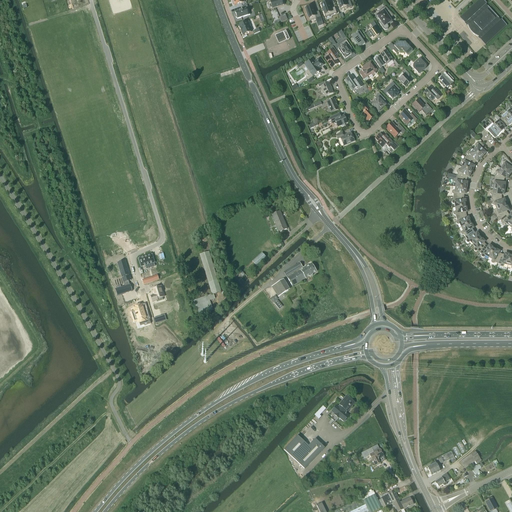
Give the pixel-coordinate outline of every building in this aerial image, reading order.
[(282,0),(277,0),(268,3),(270,10),(284,5),(282,0)] [(336,0),(340,10),(347,8),(347,9),(352,7),(350,1),(347,2),(345,0),(336,0)] [(507,26),(501,20),(487,6),(486,4),(483,0),(478,0),(460,18),(459,17),(459,18),(465,24),(465,23),(467,25),(469,29),(471,31),(473,33),(475,35),(478,37),(480,39),(480,40),(485,46),(485,45),(506,25),(507,26)] [(327,1),(320,3),(325,17),(337,13),(334,7),(331,9),(330,5),(329,6),(327,1)] [(235,14),(235,15),(236,17),(237,18),(237,19),(250,15),(247,5),(241,7),(242,11),(235,13),(235,14)] [(311,5),(304,7),(309,21),(321,17),(318,12),(315,13),(314,9),(313,10),(311,5)] [(389,19),(394,15),(386,8),(386,7),(385,7),(384,7),(383,7),(383,8),(383,9),(382,9),(383,10),(383,11),(377,16),(381,22),(379,23),(383,29),(384,29),(384,30),(385,30),(386,30),(387,30),(388,29),(388,28),(388,27),(388,26),(387,24),(391,21),(389,19)] [(285,15),(279,17),(282,23),(288,20),(285,15)] [(248,21),(239,25),(243,35),(250,32),(248,28),(250,27),(248,21)] [(377,33),(380,31),(373,22),(370,24),(372,26),(370,28),(369,30),(369,32),(366,34),(369,38),(372,37),(373,39),(378,35),(377,33)] [(279,44),(289,39),(286,31),(275,36),(279,44)] [(365,44),(362,40),(364,38),(359,31),(356,32),(357,34),(352,40),(361,48),(362,46),(365,44)] [(348,50),(351,48),(346,41),(340,45),(342,46),(338,49),(345,59),(351,54),(348,50)] [(412,51),(404,42),(399,42),(394,46),(395,48),(393,50),(396,54),(399,52),(400,53),(404,53),(405,53),(407,55),(412,51)] [(336,60),(338,58),(339,58),(332,49),(327,53),(329,56),(325,59),(331,68),(338,63),(336,60)] [(386,65),(393,60),(386,51),(380,55),(380,56),(375,60),(380,67),(385,63),(386,65)] [(319,67),(321,66),(323,65),(319,59),(314,62),(312,59),(305,64),(313,76),(320,71),(318,67),(319,66),(319,67)] [(423,67),(425,65),(419,59),(414,64),(414,65),(413,65),(413,66),(413,67),(413,68),(414,68),(414,69),(419,74),(425,69),(423,67)] [(377,71),(374,66),(371,62),(364,66),(365,68),(361,70),(362,71),(359,73),(363,79),(367,77),(366,76),(370,73),(371,75),(373,75),(374,74),(375,75),(375,74),(375,73),(376,73),(377,71)] [(409,74),(405,70),(402,72),(404,74),(399,79),(406,87),(411,81),(407,76),(409,74)] [(450,83),(453,80),(448,74),(446,76),(444,74),(438,79),(440,81),(438,83),(444,89),(447,86),(449,85),(450,83)] [(363,86),(358,78),(355,80),(352,76),(345,80),(352,90),(356,88),(358,90),(363,86)] [(333,93),(329,83),(326,84),(325,81),(318,85),(319,87),(321,87),(322,90),(321,90),(323,94),(324,94),(325,97),(333,93)] [(398,93),(397,92),(399,90),(395,85),(393,87),(390,89),(389,88),(386,88),(384,90),(384,93),(386,95),(389,95),(392,99),(398,93)] [(442,96),(435,88),(432,90),(430,87),(424,93),(431,101),(435,98),(437,100),(442,96)] [(378,112),(385,105),(382,102),(384,99),(379,93),(374,97),(377,100),(372,105),(378,112)] [(339,110),(334,99),(326,103),(331,113),(339,110)] [(432,110),(426,104),(424,106),(418,100),(412,105),(419,112),(421,110),(426,115),(432,110)] [(374,116),(369,110),(369,109),(363,102),(359,106),(361,109),(362,109),(365,112),(362,115),(368,122),(374,116)] [(418,119),(412,113),(410,116),(405,110),(398,116),(407,125),(413,119),(415,121),(418,119)] [(511,123),(511,119),(505,112),(502,116),(503,117),(501,119),(508,126),(511,124),(511,123)] [(347,123),(344,116),(340,117),(339,117),(338,115),(328,119),(329,121),(331,120),(332,123),(334,122),(335,124),(336,124),(338,127),(341,125),(341,126),(342,127),(344,126),(345,125),(344,124),(347,123)] [(508,126),(501,119),(498,121),(497,120),(493,124),(502,133),(504,131),(504,130),(508,126)] [(402,134),(405,131),(399,125),(396,127),(392,123),(385,128),(394,138),(400,133),(402,134)] [(502,133),(493,124),(489,128),(488,127),(485,130),(485,129),(485,130),(487,132),(488,131),(495,139),(498,135),(499,136),(502,133)] [(354,141),(351,133),(344,136),(342,133),(336,136),(338,139),(340,138),(344,146),(354,141)] [(394,142),(394,143),(386,134),(383,137),(380,134),(374,139),(382,147),(386,144),(389,148),(390,146),(394,150),(398,146),(394,142)] [(484,151),(486,149),(481,142),(478,144),(478,143),(477,143),(476,143),(475,144),(475,145),(475,146),(475,147),(476,148),(474,150),(481,157),(485,153),(485,152),(484,151)] [(481,157),(474,150),(471,153),(470,152),(469,152),(468,152),(467,152),(467,153),(467,154),(467,155),(466,157),(474,163),(475,160),(477,161),(477,162),(481,157)] [(472,165),(474,163),(466,157),(464,160),(464,159),(463,159),(463,160),(462,160),(462,161),(461,161),(461,162),(462,162),(462,163),(463,163),(463,164),(462,167),(471,172),(474,167),(473,166),(472,165)] [(511,168),(511,167),(511,164),(507,159),(505,161),(502,162),(503,165),(501,168),(510,174),(511,171),(511,168)] [(469,177),(471,172),(462,167),(460,171),(459,170),(458,170),(457,170),(456,171),(456,172),(456,173),(457,173),(457,174),(457,176),(466,179),(466,176),(468,177),(469,177)] [(506,179),(510,174),(501,168),(499,171),(498,171),(495,172),(496,174),(494,177),(504,181),(505,178),(506,179)] [(466,183),(465,182),(466,179),(457,176),(456,179),(455,179),(454,179),(454,180),(453,181),(454,182),(454,183),(455,183),(456,183),(456,187),(466,188),(467,183),(466,183)] [(505,183),(503,183),(504,181),(494,177),(494,180),(491,182),(493,184),(494,184),(494,188),(504,189),(505,183)] [(465,194),(466,188),(456,187),(455,190),(454,190),(453,190),(452,191),(452,192),(452,193),(452,194),(453,194),(453,197),(463,197),(463,194),(464,194),(465,194)] [(503,195),(504,189),(494,188),(493,192),(492,192),(490,194),(492,196),(491,199),(502,198),(501,195),(503,195)] [(466,206),(465,200),(464,200),(463,200),(463,197),(453,197),(453,200),(452,200),(452,201),(451,201),(451,202),(452,203),(453,204),(454,204),(455,204),(455,207),(466,206)] [(506,205),(504,199),(502,200),(502,198),(491,199),(492,202),(491,204),(494,206),(495,205),(496,209),(506,205)] [(499,219),(508,213),(506,211),(508,210),(506,205),(496,209),(494,210),(497,218),(498,217),(499,219)] [(465,215),(464,212),(466,212),(467,212),(466,206),(455,207),(456,211),(455,211),(454,211),(454,212),(453,212),(453,213),(453,214),(454,215),(455,215),(456,218),(465,215)] [(280,211),(272,215),(279,232),(287,229),(280,211)] [(509,226),(511,221),(511,215),(511,214),(509,216),(508,213),(499,219),(502,221),(502,224),(505,224),(506,223),(509,226)] [(471,223),(468,217),(467,218),(466,218),(465,215),(456,218),(457,221),(456,221),(456,222),(456,223),(456,224),(457,224),(457,225),(458,225),(459,224),(460,224),(461,227),(471,223)] [(472,229),(473,228),(471,223),(461,227),(463,231),(462,231),(461,231),(461,232),(461,233),(461,234),(462,235),(463,235),(464,235),(465,237),(473,232),(471,229),(472,229)] [(473,244),(480,237),(476,233),(476,234),(475,234),(473,232),(465,237),(467,239),(466,240),(466,241),(466,242),(467,243),(468,243),(469,243),(469,242),(470,242),(473,244)] [(479,253),(485,245),(483,243),(484,242),(480,237),(473,244),(475,247),(474,248),(474,249),(474,250),(474,251),(475,251),(475,252),(476,252),(477,251),(479,253)] [(489,258),(494,249),(489,246),(488,246),(488,247),(485,245),(479,253),(481,254),(481,255),(481,256),(481,257),(482,257),(483,258),(484,257),(485,257),(485,256),(489,258)] [(497,264),(501,255),(498,254),(498,252),(499,252),(494,249),(489,258),(492,259),(491,260),(491,261),(491,262),(491,263),(492,263),(492,264),(493,264),(494,263),(495,263),(497,264)] [(199,254),(209,283),(212,294),(193,300),(198,315),(213,310),(209,300),(215,299),(214,294),(221,291),(208,252),(199,254)] [(267,258),(262,253),(253,261),(258,267),(267,258)] [(139,258),(138,258),(139,259),(141,266),(141,267),(142,267),(145,266),(149,264),(150,268),(154,266),(154,263),(155,263),(154,262),(152,255),(152,254),(151,254),(151,255),(139,258)] [(508,265),(510,255),(504,254),(504,255),(504,256),(501,255),(497,264),(500,265),(500,266),(501,267),(502,267),(503,267),(504,266),(504,265),(508,265)] [(125,263),(118,265),(123,282),(130,280),(125,263)] [(299,263),(284,272),(287,277),(302,268),(299,263)] [(311,264),(301,270),(306,278),(309,276),(311,277),(312,276),(313,274),(316,272),(311,264)] [(301,270),(287,278),(293,286),(306,278),(301,270)] [(284,279),(271,287),(277,297),(290,289),(284,279)] [(150,296),(152,302),(156,301),(157,301),(158,301),(163,300),(162,297),(164,297),(163,293),(161,286),(153,289),(153,290),(155,295),(153,296),(150,296)] [(277,300),(274,303),(279,310),(283,307),(277,300)] [(132,312),(129,322),(142,320),(132,312)] [(339,405),(340,405),(338,407),(336,405),(332,411),(332,412),(333,410),(336,413),(334,415),(337,417),(337,416),(339,417),(338,418),(339,417),(344,421),(349,416),(345,412),(350,406),(351,407),(354,403),(351,400),(350,400),(346,397),(339,405)] [(308,446),(298,436),(297,435),(284,450),(304,469),(324,448),(315,439),(308,446)] [(377,445),(371,448),(361,453),(364,458),(370,455),(373,461),(375,465),(376,465),(377,466),(380,464),(380,463),(381,463),(379,458),(383,456),(380,449),(379,450),(378,449),(379,448),(377,445)] [(451,451),(437,458),(440,464),(454,457),(451,451)] [(464,469),(470,465),(472,468),(481,461),(475,452),(471,454),(460,462),(464,469)] [(428,467),(430,471),(440,466),(438,463),(436,464),(436,463),(428,467)] [(475,475),(476,475),(479,472),(479,473),(479,472),(478,470),(481,468),(479,465),(471,470),(475,475)] [(441,470),(440,466),(430,471),(432,475),(440,471),(440,470),(441,470)] [(446,474),(444,475),(441,477),(441,478),(435,482),(438,487),(442,484),(443,485),(444,486),(445,486),(446,485),(446,484),(446,483),(446,482),(450,480),(446,474)] [(368,511),(363,501),(362,497),(358,499),(352,487),(316,506),(319,511),(368,511)] [(382,499),(378,500),(382,508),(389,505),(392,504),(399,500),(394,491),(388,494),(388,495),(385,496),(381,498),(382,499)] [(375,495),(363,501),(368,511),(372,511),(381,508),(375,495)] [(400,502),(404,509),(413,505),(410,498),(400,502)] [(490,511),(497,508),(492,498),(485,502),(490,511)] [(397,511),(403,509),(399,500),(392,504),(396,511),(397,511)]
